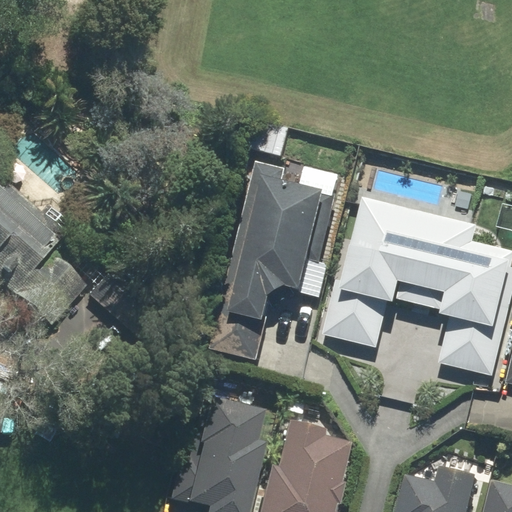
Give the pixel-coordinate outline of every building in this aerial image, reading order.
[(0,178),(0,288),(4,284),(34,309),(65,273),(39,250),(49,238),(35,225),(44,216),(0,178)] [(327,203),(260,186),(227,314),(271,326),(281,287),(304,293),(327,203)] [(477,224),(353,197),(320,338),(381,352),(391,312),(398,314),(400,303),(445,314),(443,322),(450,324),(440,368),(496,382),(511,315),(511,272),(511,269),(511,255),(471,246),(477,224)] [(258,421),(213,410),(210,409),(193,481),(176,477),(169,504),(183,507),(183,508),(197,511),(245,511),(261,450),(251,448),(258,421)] [(324,436),(285,427),(273,473),(268,472),(258,511),(332,511),(348,450),(322,444),(324,436)] [(441,489),(408,481),(401,511),(474,511),(481,484),(444,475),(441,489)] [(511,511),(511,486),(495,482),(487,511),(511,511)]
